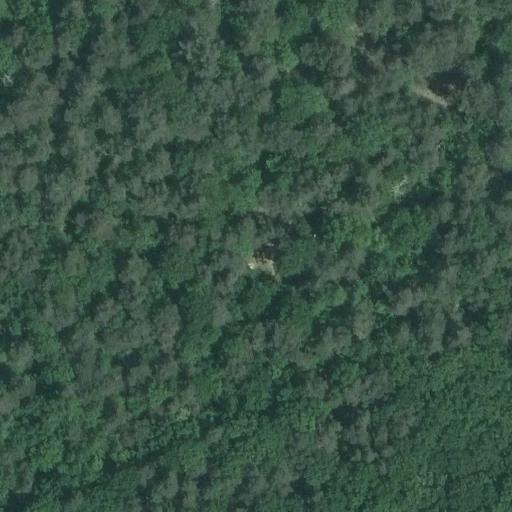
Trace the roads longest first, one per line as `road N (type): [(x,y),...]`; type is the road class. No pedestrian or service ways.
road 1 (track): [(0,172),(171,206),(271,210)]
road 2 (track): [(271,210),(416,197),(511,170)]
